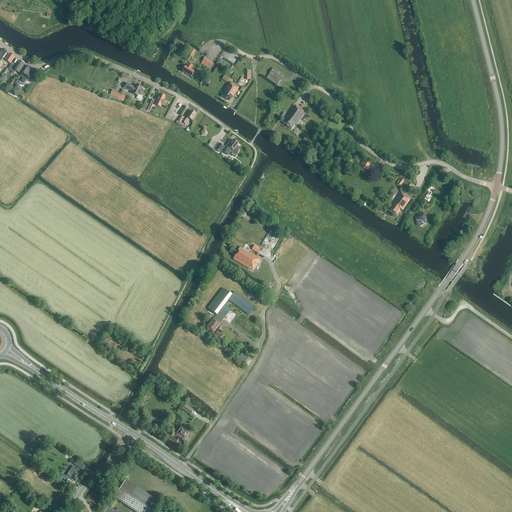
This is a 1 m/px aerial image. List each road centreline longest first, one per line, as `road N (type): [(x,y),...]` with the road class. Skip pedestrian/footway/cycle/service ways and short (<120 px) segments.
road 1 (tertiary): [(294,489),(469,250),(491,201),(501,124),(472,0)]
road 2 (track): [(202,49),(222,41),(247,56),(275,58),(348,107),(353,137),(391,165),(439,162),(511,191)]
road 3 (residential): [(189,102),(84,54),(35,66),(0,43)]
road 4 (unclassified): [(181,466),(251,365),(263,311),(278,286)]
road 5 (primary): [(135,435),(30,367)]
